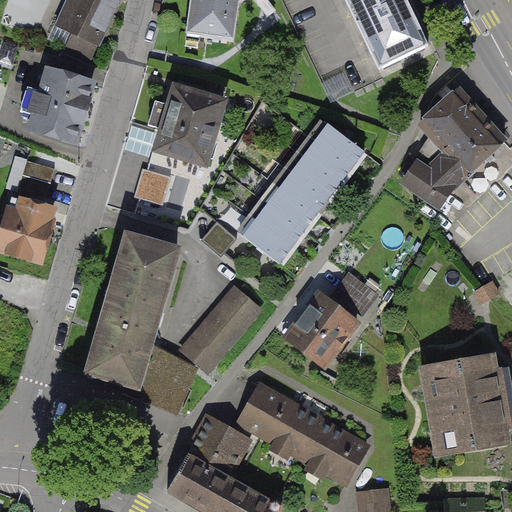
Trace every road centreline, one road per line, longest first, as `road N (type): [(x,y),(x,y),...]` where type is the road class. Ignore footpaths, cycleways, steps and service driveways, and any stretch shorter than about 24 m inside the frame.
road 1 (residential): [(143,0),(58,314)]
road 2 (residential): [(58,314),(13,468)]
